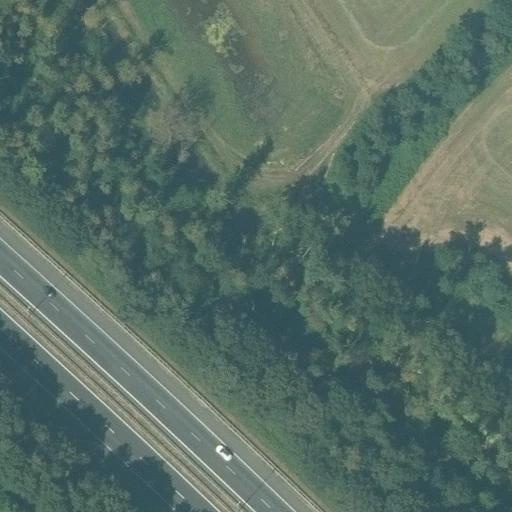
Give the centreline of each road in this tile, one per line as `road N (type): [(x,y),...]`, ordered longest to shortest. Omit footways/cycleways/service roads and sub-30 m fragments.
road 1 (motorway): [(276,511),(0,254)]
road 2 (motorway): [(0,329),(195,511)]
